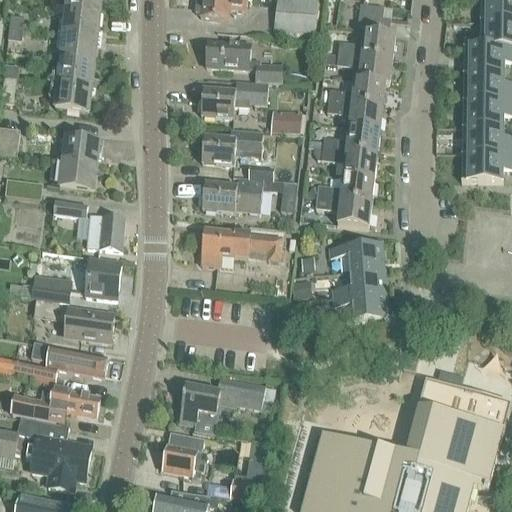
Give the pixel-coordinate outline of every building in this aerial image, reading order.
[(66,0),(65,13),(100,17),(102,0),(66,0)] [(197,7),(196,17),(201,17),(201,21),(228,24),(229,16),(246,17),(247,0),(202,0),(202,7),(197,7)] [(502,26),(501,0),(480,0),(480,26),(502,26)] [(511,0),(501,0),(502,26),(511,26),(511,0)] [(314,37),(318,6),(279,2),(275,33),(314,37)] [(359,21),(383,24),(384,12),(361,9),(359,21)] [(98,42),(100,17),(65,13),(62,38),(98,42)] [(9,33),(23,34),(24,22),(10,21),(9,33)] [(391,24),(383,24),(359,21),(358,32),(390,36),(391,24)] [(501,53),(502,26),(480,26),(480,52),(480,53),(484,53),(501,53)] [(511,26),(502,26),(501,53),(511,53),(511,26)] [(21,46),(23,34),(9,33),(7,45),(21,46)] [(339,59),(393,65),(396,41),(366,37),(364,50),(341,47),(339,59)] [(95,66),(98,42),(62,38),(59,62),(95,66)] [(209,46),(207,72),(256,75),(255,86),(282,88),(283,71),(260,70),(261,66),(249,65),(250,50),(209,46)] [(480,53),(480,52),(464,52),(463,79),(484,79),(484,53),(480,53)] [(511,53),(501,53),(484,53),(484,79),(505,79),(506,69),(511,69),(511,53)] [(390,90),(393,65),(339,59),(338,70),(362,73),(361,86),(386,89),(390,90)] [(92,91),(95,66),(59,62),(56,87),(92,91)] [(3,82),(16,83),(17,71),(4,70),(3,82)] [(285,77),(285,87),(300,88),(301,78),(285,77)] [(484,106),(484,79),(463,79),(463,106),(484,106)] [(511,90),(505,90),(505,79),(484,79),(484,106),(511,106),(511,90)] [(13,108),(16,83),(3,82),(0,107),(13,108)] [(329,106),(383,113),(386,89),(361,86),(356,85),(354,98),(330,95),(330,96),(329,105),(329,106)] [(89,116),(92,91),(56,87),(53,112),(66,113),(78,115),(89,116)] [(204,94),(202,121),(232,124),(234,112),(250,114),(251,110),(268,111),(268,89),(237,87),(236,96),(204,94)] [(321,94),(320,104),(329,105),(330,96),(330,95),(321,94)] [(380,137),(383,113),(329,106),(328,117),(351,120),(350,133),(380,137)] [(483,133),(484,106),(463,106),(462,132),(483,133)] [(511,122),(511,106),(484,106),(483,133),(505,133),(505,123),(511,122)] [(272,114),(270,136),(298,138),(301,116),(272,114)] [(19,135),(5,133),(0,132),(0,160),(16,162),(19,135)] [(483,159),(483,133),(462,132),(462,159),(483,159)] [(324,148),(323,154),(377,161),(380,137),(350,133),(348,146),(324,143),(324,148)] [(511,143),(505,144),(505,133),(483,133),(483,159),(511,159),(511,143)] [(261,163),(264,138),(233,136),(232,143),(204,141),(202,168),(234,171),(235,160),(261,163)] [(62,166),(97,170),(100,145),(65,141),(62,166)] [(310,146),(309,153),(315,154),(323,155),(323,154),(324,148),(310,146)] [(315,154),(314,158),(318,165),(322,165),(323,155),(315,154)] [(323,155),(322,165),(346,168),(344,181),(375,185),(377,161),(323,154),(323,155)] [(483,187),(483,159),(462,159),(462,187),(483,187)] [(511,176),(511,159),(483,159),(483,187),(503,187),(504,176),(511,176)] [(94,195),(97,170),(62,166),(59,192),(94,195)] [(249,183),(274,186),(275,172),(250,171),(249,183)] [(319,192),(317,202),(372,209),(375,185),(344,181),(343,193),(319,190),(319,192)] [(274,186),(249,183),(239,183),(238,191),(205,188),(203,215),(235,218),(235,217),(261,220),(263,195),(273,195),(273,197),(281,197),(281,200),(296,202),(298,190),(283,188),(284,187),(274,186)] [(41,188),(6,185),(6,186),(3,185),(1,200),(40,204),(41,188)] [(314,191),(308,197),(307,201),(317,202),(319,192),(314,191)] [(369,233),(372,209),(317,202),(316,214),(340,217),(338,230),(369,233)] [(87,223),(88,210),(56,207),(55,220),(87,223)] [(122,256),(125,224),(90,221),(87,252),(122,256)] [(268,267),(281,268),(284,243),(206,235),(203,259),(204,259),(203,271),(221,273),(222,261),(248,264),(249,256),(269,258),(268,267)] [(350,276),(384,274),(382,249),(330,253),(330,261),(349,260),(350,276)] [(86,270),(85,278),(88,282),(86,302),(117,306),(122,268),(90,264),(90,266),(86,270)] [(313,264),(303,264),(304,272),(314,272),(313,264)] [(332,293),(332,302),(334,302),(385,299),(384,274),(350,276),(350,292),(332,293)] [(312,281),(293,283),(294,302),(313,301),(312,281)] [(11,288),(9,299),(33,302),(33,303),(70,308),(72,296),(34,291),(34,290),(22,288),(22,290),(11,288)] [(333,304),(333,313),(333,310),(351,309),(352,326),(387,324),(385,299),(334,302),(332,302),(333,304)] [(36,305),(35,320),(45,321),(44,324),(67,327),(65,342),(81,344),(81,345),(111,349),(112,341),(115,320),(59,313),(59,308),(36,305)] [(288,321),(288,333),(302,334),(302,322),(288,321)] [(410,342),(406,355),(421,359),(425,346),(410,342)] [(35,349),(32,364),(48,366),(46,372),(59,374),(104,383),(108,363),(50,352),(35,349)] [(416,376),(421,359),(406,355),(401,372),(416,376)] [(0,362),(0,379),(63,391),(64,385),(57,384),(59,374),(46,372),(0,362)] [(323,439),(303,511),(469,511),(474,493),(488,497),(511,409),(511,408),(427,386),(406,461),(323,439)] [(182,414),(179,428),(196,431),(195,436),(215,440),(218,421),(220,410),(237,413),(239,402),(264,407),(272,407),(274,393),(266,392),(240,387),(237,400),(187,391),(182,414)] [(14,401),(11,421),(37,424),(60,428),(62,415),(66,416),(66,417),(97,423),(101,402),(71,397),(72,395),(56,392),(53,406),(14,401)] [(0,437),(0,463),(15,466),(17,459),(21,460),(25,441),(37,444),(30,478),(48,482),(46,493),(76,499),(78,485),(85,486),(91,452),(66,448),(69,432),(40,427),(39,426),(20,423),(17,440),(15,440),(0,437)] [(164,456),(163,462),(166,465),(163,476),(192,482),(192,485),(197,486),(199,476),(194,475),(197,456),(203,457),(205,445),(171,438),(168,453),(164,456)] [(234,485),(231,503),(264,508),(273,449),(273,448),(263,447),(254,446),(248,482),(236,480),(235,485),(234,485)] [(153,506),(151,511),(208,511),(213,511),(221,511),(223,504),(210,503),(206,503),(191,500),(177,497),(176,504),(159,500),(158,506),(153,506)] [(67,511),(21,503),(18,511),(67,511)]
